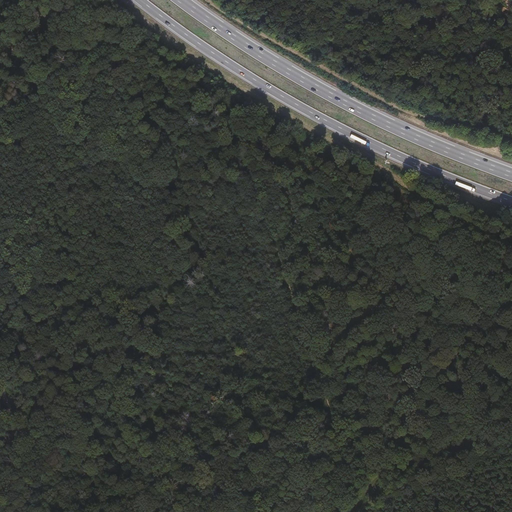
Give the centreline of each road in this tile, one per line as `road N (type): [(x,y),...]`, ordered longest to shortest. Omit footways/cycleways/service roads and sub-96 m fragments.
road 1 (trunk): [(138,0),(337,127),(511,201)]
road 2 (track): [(359,498),(232,122)]
road 3 (trunk): [(511,175),(348,105),(179,0)]
road 4 (track): [(511,133),(393,105),(210,0)]
road 5 (track): [(17,432),(303,511)]
road 6 (track): [(352,511),(491,298)]
road 7 (track): [(0,109),(125,30)]
